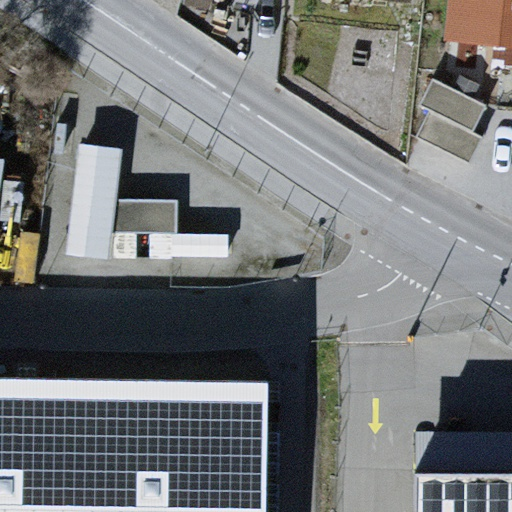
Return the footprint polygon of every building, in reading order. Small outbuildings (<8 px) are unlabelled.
[(291,0),(291,2),(417,15),(418,0),(291,0)] [(511,0),(457,0),(452,53),(511,58),(511,0)] [(116,250),(119,139),(78,138),(75,249),(116,250)] [(127,187),(121,214),(175,225),(181,197),(127,187)] [(262,511),(265,384),(0,379),(0,511),(262,511)] [(511,511),(511,474),(416,475),(415,511),(511,511)]
